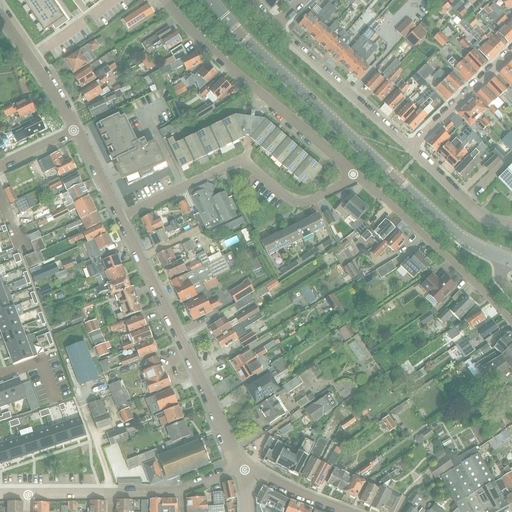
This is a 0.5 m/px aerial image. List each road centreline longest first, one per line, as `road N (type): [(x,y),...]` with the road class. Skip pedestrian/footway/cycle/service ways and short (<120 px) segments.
road 1 (secondary): [(501,257),(453,232),(211,0)]
road 2 (residential): [(242,471),(118,218)]
road 3 (residential): [(118,218),(236,162),(296,202),(353,174)]
road 4 (residential): [(353,174),(196,40),(162,0)]
road 5 (residential): [(511,322),(353,174)]
road 6 (residential): [(409,147),(276,26)]
road 7 (residential): [(409,147),(511,50)]
road 8 (residential): [(511,225),(482,217),(409,147)]
